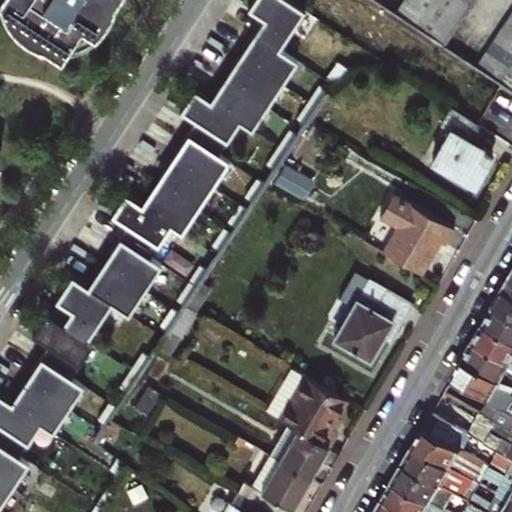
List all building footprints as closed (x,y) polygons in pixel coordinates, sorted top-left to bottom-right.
[(0,0),(8,5),(15,15),(21,21),(28,26),(36,31),(34,36),(39,38),(41,33),(48,35),(64,46),(71,36),(85,15),(97,24),(103,18),(111,9),(115,1),(115,0),(0,0)] [(0,503),(29,459),(20,453),(40,422),(53,430),(83,384),(71,376),(92,344),(86,340),(111,303),(128,314),(161,263),(150,256),(170,226),(181,233),(229,160),(218,153),(239,122),(251,130),(297,60),(278,48),(305,8),(292,0),(251,0),(248,7),(264,17),(210,98),(195,87),(180,109),(196,120),(142,202),(126,192),(111,214),(127,224),(88,284),(72,273),(55,298),(71,309),(63,322),(47,311),(32,333),(48,344),(11,400),(0,392),(0,503)] [(447,45),(476,0),(406,0),(398,13),(447,45)] [(511,13),(478,66),(511,88),(511,13)] [(97,24),(85,15),(71,36),(83,32),(90,29),(97,24)] [(224,43),(211,34),(207,39),(220,48),(224,43)] [(352,70),(337,60),(325,78),(336,85),(352,70)] [(329,91),(320,84),(309,101),(318,107),(329,91)] [(318,107),(309,101),(297,118),(307,125),(318,107)] [(433,159),(475,184),(494,151),(472,138),(481,122),(455,106),(444,124),(451,128),(433,159)] [(299,136),(290,129),(278,147),(288,153),(299,136)] [(156,146),(143,137),(139,142),(152,151),(156,146)] [(288,153),(278,147),(267,164),(276,170),(288,153)] [(277,179),(300,192),(311,174),(288,161),(277,179)] [(267,185),(257,178),(245,197),(255,203),(267,185)] [(442,242),(447,245),(456,229),(396,193),(382,215),(400,226),(386,251),(423,273),(442,242)] [(108,206),(101,201),(99,204),(106,209),(108,206)] [(250,210),(240,204),(229,222),(238,228),(250,210)] [(234,234),(225,228),(213,245),(223,252),(234,234)] [(74,241),(71,246),(84,255),(87,250),(74,241)] [(210,271),(200,265),(189,281),(199,288),(204,280),(210,271)] [(393,319),(400,323),(413,301),(371,276),(336,336),(371,356),(383,336),(393,319)] [(214,285),(204,280),(199,288),(189,303),(200,309),(214,285)] [(199,288),(189,281),(177,300),(187,306),(189,303),(199,288)] [(511,291),(507,288),(497,305),(511,313),(511,291)] [(175,327),(186,333),(200,309),(189,303),(187,306),(182,314),(174,326),(175,327)] [(511,313),(497,305),(487,323),(511,337),(511,313)] [(182,314),(172,307),(160,325),(170,332),(174,326),(182,314)] [(383,336),(390,340),(400,323),(393,319),(383,336)] [(511,337),(487,323),(477,340),(511,360),(511,337)] [(164,347),(174,353),(186,333),(175,327),(164,347)] [(466,358),(511,384),(511,370),(509,369),(511,363),(511,360),(477,340),(466,358)] [(152,358),(143,352),(131,369),(141,376),(152,358)] [(511,430),(511,429),(511,384),(466,358),(456,376),(476,387),(474,391),(490,401),(483,413),(511,430)] [(10,367),(0,359),(0,367),(7,372),(10,367)] [(141,376),(131,369),(120,387),(129,393),(141,376)] [(293,422),(301,427),(326,384),(312,376),(287,419),(293,422)] [(136,404),(149,412),(162,390),(149,383),(136,404)] [(352,436),(346,432),(362,405),(326,384),(301,427),(342,451),(352,436)] [(120,407),(110,401),(98,419),(108,425),(120,407)] [(463,448),(471,433),(435,412),(426,427),(463,448)] [(511,429),(511,430),(483,413),(471,433),(500,450),(508,455),(510,451),(511,452),(511,429)] [(324,483),(342,451),(301,427),(293,422),(274,454),(324,483)] [(474,455),(463,448),(426,427),(416,444),(464,472),(481,482),(484,477),(467,467),(474,455)] [(474,495),(457,485),(464,472),(416,444),(405,462),(471,500),(474,495)] [(511,476),(511,457),(508,455),(500,450),(492,465),(511,476)] [(250,496),(276,511),(306,511),(324,483),(274,454),(250,496)] [(128,464),(117,455),(109,467),(121,475),(128,464)] [(451,511),(464,511),(471,500),(405,462),(395,479),(432,501),(440,505),(451,511)] [(511,476),(492,465),(486,474),(508,487),(504,495),(511,500),(511,476)] [(385,497),(411,511),(425,511),(432,501),(395,479),(385,497)] [(480,505),(482,507),(493,489),(481,482),(474,495),(471,500),(480,505)] [(113,491),(106,486),(95,503),(103,508),(113,491)] [(505,511),(511,501),(511,500),(504,495),(493,511),(505,511)] [(276,511),(250,496),(240,511),(276,511)] [(411,511),(385,497),(376,511),(411,511)] [(464,511),(475,511),(480,505),(471,500),(464,511)] [(425,511),(435,511),(440,505),(432,501),(425,511)] [(100,511),(103,508),(95,503),(89,511),(100,511)]
